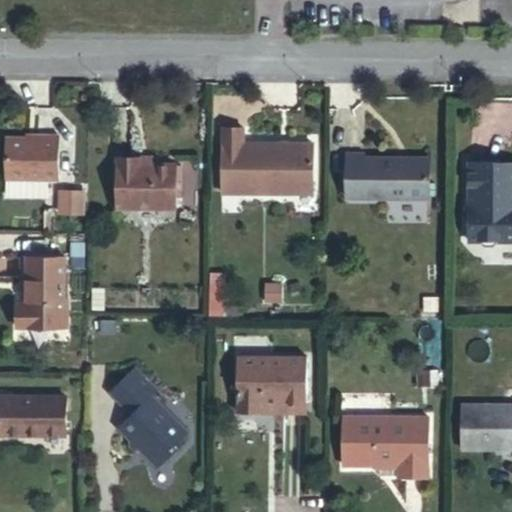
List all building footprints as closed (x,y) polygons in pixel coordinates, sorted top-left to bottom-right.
[(240,123),(221,122),(221,187),(310,187),(310,138),(240,138),(240,123)] [(37,133),(5,132),(4,173),(5,173),(5,190),(44,191),(44,174),(55,174),(55,129),(37,129),(37,133)] [(362,147),(345,147),(344,190),(427,192),(426,152),(363,151),(362,147)] [(139,158),(139,151),(115,151),(115,201),(174,202),(175,158),(152,158),(139,158)] [(511,156),(468,156),(468,196),(468,198),(471,198),(471,207),(468,207),(467,209),(468,229),(477,229),(477,237),(481,240),(491,240),(496,236),(499,236),(499,231),(511,231),(511,156)] [(58,211),(84,212),(84,185),(58,185),(58,211)] [(468,198),(468,196),(463,196),(463,209),(467,209),(468,207),(471,207),(471,198),(468,198)] [(63,253),(25,252),(23,298),(15,298),(14,322),(64,323),(64,296),(61,295),(63,253)] [(304,353),(236,352),(235,408),(258,408),(258,399),(303,399),(304,353)] [(127,409),(114,423),(126,435),(126,443),(140,443),(140,449),(150,459),(157,459),(174,442),(170,439),(184,425),(148,389),(154,384),(130,360),(104,387),(127,409)] [(64,392),(0,390),(0,429),(63,430),(64,392)] [(511,399),(458,398),(459,442),(511,443),(511,399)] [(303,399),(258,399),(258,408),(303,408),(303,399)] [(426,472),(426,412),(341,411),(341,460),(372,461),(372,467),(377,469),(396,469),(396,471),(426,472)]
